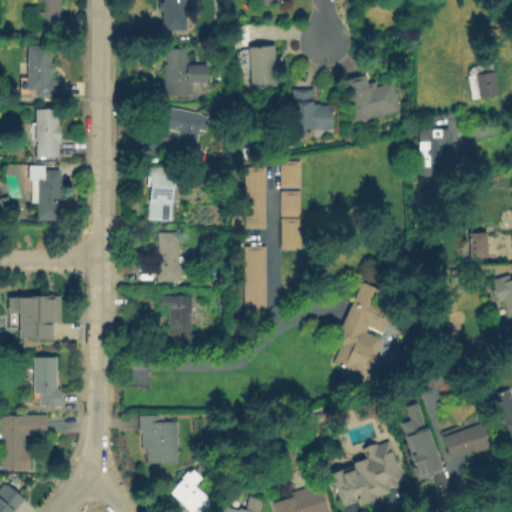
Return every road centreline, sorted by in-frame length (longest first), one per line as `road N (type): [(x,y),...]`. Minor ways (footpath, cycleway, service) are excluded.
road 1 (residential): [(488,511),(83,470)]
road 2 (residential): [(96,0),(96,287)]
road 3 (residential): [(96,287),(91,439),(77,482),(53,511)]
